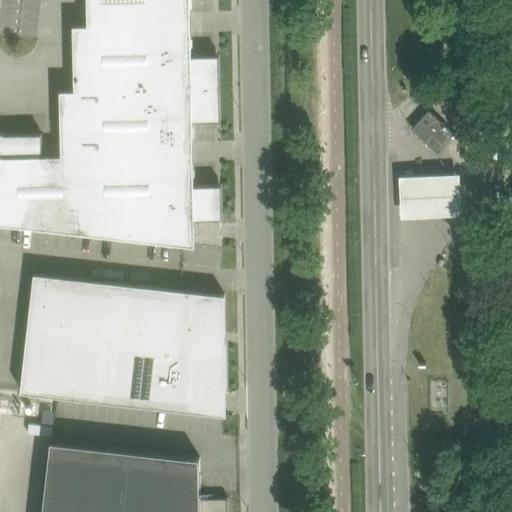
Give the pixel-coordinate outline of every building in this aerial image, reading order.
[(88,0),(89,23),(89,25),(192,22),(191,0),(88,0)] [(89,23),(74,24),(76,88),(76,90),(221,87),(221,78),(220,54),(214,54),(192,54),(192,22),(89,25),(89,23)] [(76,88),(61,89),(63,153),(63,155),(194,152),(194,120),(215,119),(221,119),(221,95),(221,87),(76,90),(76,88)] [(429,109),(412,128),(437,152),(455,134),(429,109)] [(0,209),(8,133),(0,131),(0,209)] [(8,133),(0,209),(0,221),(196,244),(196,218),(222,217),(222,223),(223,223),(223,208),(217,208),(217,183),(195,184),(194,152),(63,155),(63,153),(43,154),(43,132),(8,133)] [(459,168),(399,170),(400,211),(460,209),(459,168)] [(228,413),(176,407),(178,384),(226,389),(225,343),(219,342),(224,295),(225,295),(225,293),(35,272),(22,391),(228,414),(228,413)] [(52,439),(44,511),(229,511),(229,496),(201,497),(200,456),(52,439)]
